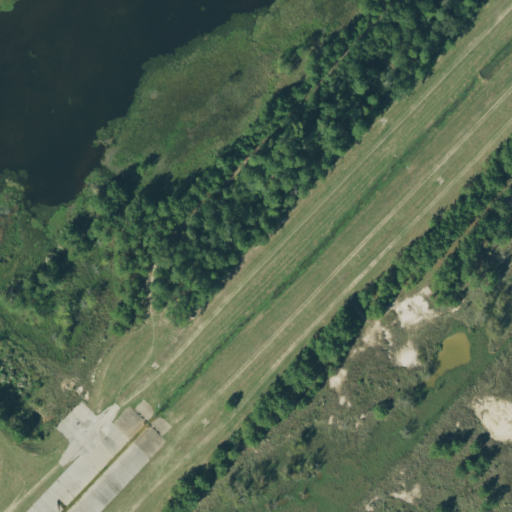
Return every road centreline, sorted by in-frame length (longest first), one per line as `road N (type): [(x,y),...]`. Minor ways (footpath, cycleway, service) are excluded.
road 1 (track): [(7,511),(138,393),(511,4)]
road 2 (track): [(511,86),(176,435),(158,482),(129,511)]
road 3 (track): [(495,0),(116,388),(121,402)]
road 4 (track): [(158,482),(205,443),(511,121)]
